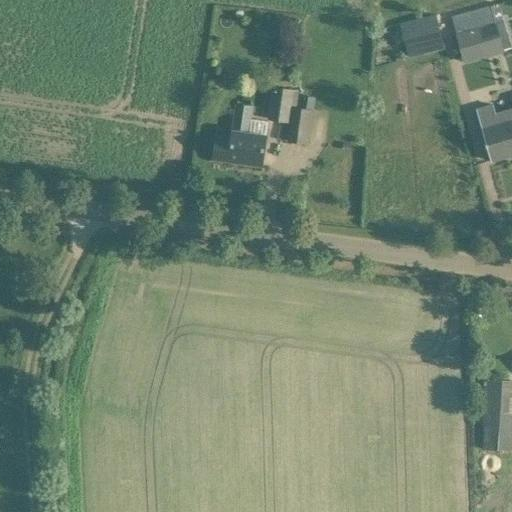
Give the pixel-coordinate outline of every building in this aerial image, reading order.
[(495,21),(456,33),(464,60),(503,49),(511,46),(503,19),(498,2),(490,4),(495,21)] [(400,22),(409,57),(443,49),(435,14),(400,22)] [(272,119),(288,122),(291,122),(288,141),(308,144),(311,125),(312,110),(297,107),(299,93),(292,92),(276,90),(274,89),(270,119),(272,119)] [(217,137),(214,158),(260,165),(264,144),(265,137),(248,135),(247,135),(252,104),(235,101),(230,137),(217,135),(217,137)] [(476,110),(485,142),(490,161),(511,154),(511,109),(495,115),(492,106),(476,110)] [(511,380),(484,379),(483,444),(511,444),(511,440),(511,380)]
